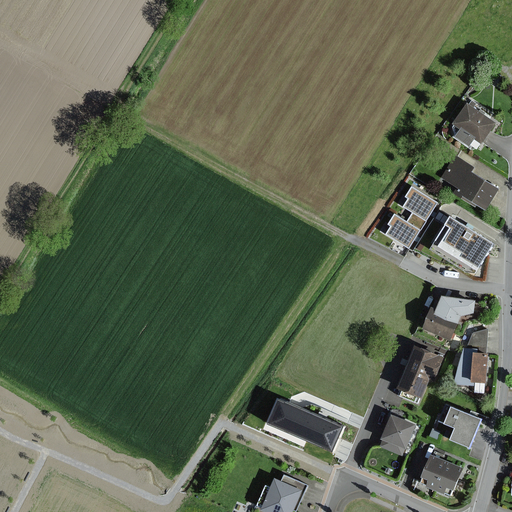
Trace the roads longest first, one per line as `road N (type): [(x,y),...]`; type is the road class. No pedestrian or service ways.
road 1 (residential): [(481,511),(509,342)]
road 2 (unclassified): [(357,238),(432,277),(510,288)]
road 3 (residential): [(331,511),(350,482),(429,511)]
